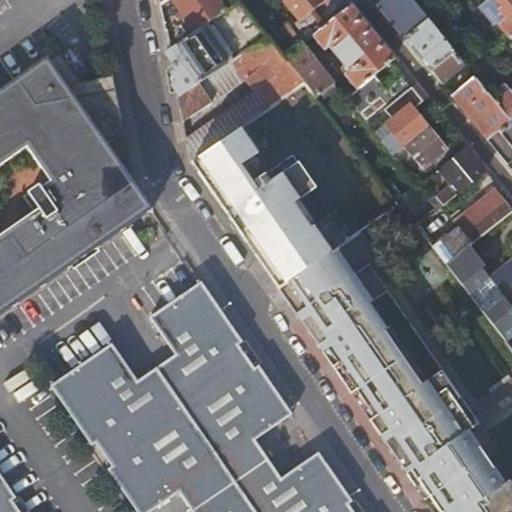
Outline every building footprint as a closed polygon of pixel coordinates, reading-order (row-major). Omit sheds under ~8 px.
[(195,32),(170,48),(180,98),(231,63),(269,37),(240,0),(227,9),(213,19),(195,32)] [(227,9),(221,0),(173,0),(195,32),(213,19),(227,9)] [(284,0),(300,20),(291,27),(304,44),(313,36),(327,26),(314,9),(326,0),(284,0)] [(393,9),(385,0),(383,0),(378,5),(386,15),(393,9)] [(386,15),(405,39),(428,20),(413,2),(411,0),(385,0),(393,9),(386,15)] [(502,6),(496,0),(488,0),(477,9),(490,24),(503,14),(499,9),(502,6)] [(511,0),(496,0),(502,6),(499,9),(503,14),(506,18),(500,23),(511,37),(511,0)] [(396,58),(353,4),(327,26),(313,36),(325,50),(330,46),(349,71),(344,75),(357,90),(376,75),(396,58)] [(405,39),(432,72),(455,53),(428,20),(405,39)] [(315,96),(334,81),(333,80),(320,64),(304,44),(291,27),(287,22),(282,27),(297,47),(284,57),(304,82),(315,96)] [(256,90),(269,107),(304,82),(284,57),(269,37),(231,63),(180,98),(184,121),(247,78),(256,90)] [(432,72),(443,85),(466,66),(455,53),(432,72)] [(0,312),(152,208),(136,184),(117,89),(75,97),(47,60),(0,92),(0,312)] [(326,60),(320,64),(333,80),(339,75),(326,60)] [(387,89),(376,75),(357,90),(347,98),(368,125),(391,107),(413,88),(403,76),(387,89)] [(452,96),(488,140),(511,122),(496,104),(475,78),(452,96)] [(429,98),(418,85),(413,88),(391,107),(397,114),(386,122),(394,132),(381,141),(392,156),(398,152),(429,126),(415,109),(429,98)] [(269,107),(256,90),(188,137),(192,160),(240,127),(269,107)] [(511,90),(496,104),(511,122),(511,120),(511,90)] [(511,123),(511,122),(488,140),(508,165),(511,161),(511,123)] [(449,150),(429,126),(398,152),(401,156),(409,150),(424,169),(449,150)] [(240,127),(192,160),(223,206),(279,288),(283,285),(335,249),(354,236),(337,211),(311,228),(294,203),(317,187),(293,153),(281,161),(283,164),(267,175),(265,172),(252,181),(247,174),(264,162),(240,127)] [(488,171),(469,147),(439,171),(451,186),(437,197),(444,206),(488,171)] [(418,175),(411,179),(418,188),(426,181),(422,177),(418,175)] [(482,208),(433,247),(447,265),(469,247),(502,221),(507,217),(511,212),(511,209),(495,189),(487,195),(489,197),(479,205),(482,208)] [(511,240),(510,242),(511,244),(511,254),(486,276),(499,291),(503,296),(511,288),(511,240)] [(467,292),(486,276),(478,267),(482,264),(469,247),(447,265),(467,292)] [(511,511),(511,489),(506,481),(499,487),(462,434),(467,431),(457,416),(462,413),(454,401),(440,370),(425,380),(407,353),(401,357),(374,317),(379,314),(335,249),(283,285),(301,310),(296,313),(323,352),(327,349),(356,390),(368,407),(373,404),(379,413),(374,416),(384,431),(380,435),(390,450),(410,478),(415,475),(440,511),(442,511),(446,510),(447,511),(511,511)] [(467,292),(479,306),(499,291),(486,276),(467,292)] [(344,511),(342,508),(353,500),(319,451),(282,476),(255,437),(293,411),(260,363),(247,372),(231,348),(243,340),(201,279),(149,315),(175,352),(136,378),(110,341),(50,382),(90,442),(102,434),(118,457),(106,466),(138,511),(144,511),(177,489),(193,511),(344,511)] [(301,310),(283,285),(279,288),(296,313),(301,310)] [(511,288),(503,296),(511,307),(511,288)] [(499,291),(479,306),(507,342),(511,338),(511,307),(503,296),(499,291)] [(356,390),(327,349),(323,352),(351,393),(356,390)] [(379,413),(373,404),(368,407),(374,416),(379,413)] [(465,417),(462,413),(457,416),(467,431),(472,427),(465,417)] [(7,511),(1,502),(12,495),(0,477),(0,511),(7,511)]
